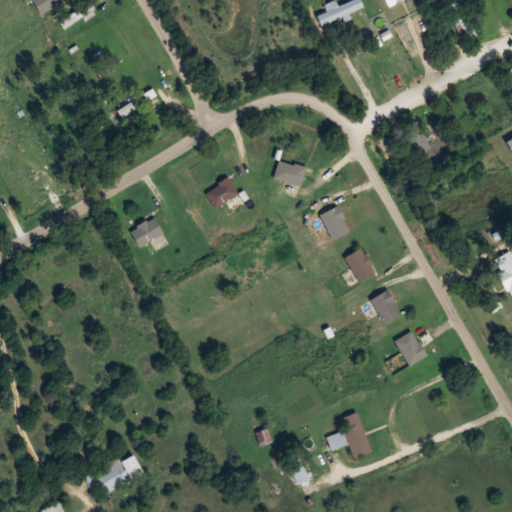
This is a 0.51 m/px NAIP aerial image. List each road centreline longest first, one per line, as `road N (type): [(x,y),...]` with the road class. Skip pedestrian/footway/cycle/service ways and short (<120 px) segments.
road 1 (residential): [(511,421),(351,132),(326,108),(292,98),(213,123),(0,264)]
road 2 (residential): [(351,132),(511,40)]
road 3 (residential): [(213,123),(134,0)]
